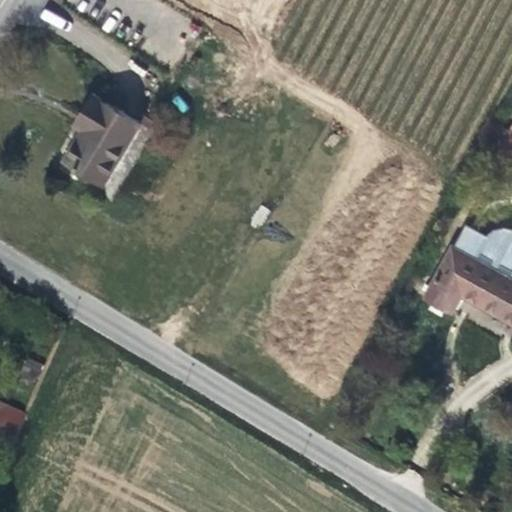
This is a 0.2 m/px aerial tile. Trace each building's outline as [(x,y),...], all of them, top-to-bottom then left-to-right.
[(104,185),(141,123),(93,94),(80,116),(89,121),(74,146),(64,163),(104,185)] [(83,130),(89,121),(80,116),(75,125),(83,130)] [(511,167),(511,165),(511,133),(509,132),(494,157),(511,167)] [(511,278),(454,246),(426,297),(453,312),(463,294),(469,298),(482,305),(481,306),(511,322),(511,278)] [(27,417),(0,403),(0,462),(6,465),(27,417)]
